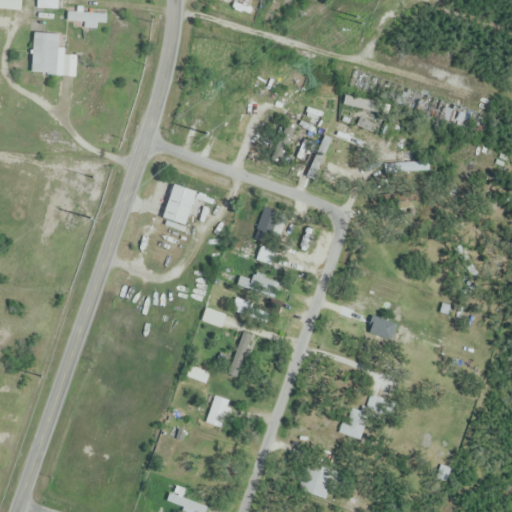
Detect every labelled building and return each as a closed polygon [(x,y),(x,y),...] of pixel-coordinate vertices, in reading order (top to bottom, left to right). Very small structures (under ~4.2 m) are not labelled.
[(33,0),(30,74),(61,76),(63,35),(45,35),(46,8),(66,8),(66,0),(33,0)] [(485,114),(354,72),(349,91),(479,133),(485,114)] [(316,90),(311,83),(278,103),(282,110),(316,90)] [(181,119),(190,122),(202,87),(193,84),(181,119)] [(224,134),(233,137),(244,106),(235,103),(224,134)] [(196,193),(171,186),(161,220),(186,227),(196,193)] [(417,203),(416,192),(387,195),(388,206),(417,203)] [(254,237),(271,243),(279,220),(263,214),(254,237)] [(272,266),(277,251),(261,246),(256,261),(272,266)] [(242,274),(238,289),(272,299),(277,284),(242,274)] [(226,317),(205,310),(201,323),(222,329),(226,317)] [(390,326),(375,319),(370,332),(385,338),(390,326)] [(236,354),(252,359),(258,337),(243,333),(236,354)] [(383,400),(372,396),(367,411),(378,415),(383,400)] [(222,430),(232,404),(215,397),(205,423),(222,430)] [(342,434),(361,440),(368,415),(349,410),(342,434)] [(326,501),(337,475),(309,463),(298,489),(326,501)] [(168,506),(192,511),(205,511),(207,506),(183,500),(185,492),(172,489),(168,506)]
